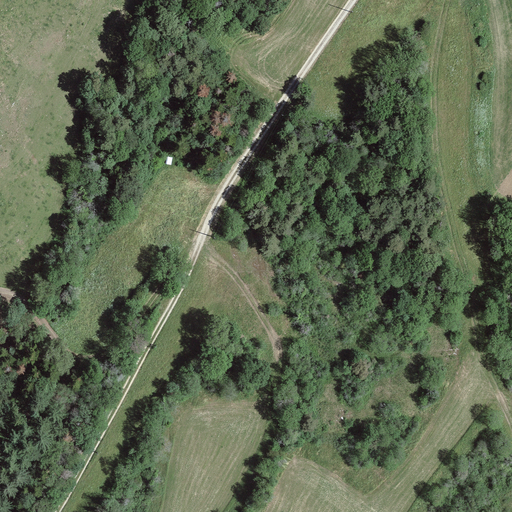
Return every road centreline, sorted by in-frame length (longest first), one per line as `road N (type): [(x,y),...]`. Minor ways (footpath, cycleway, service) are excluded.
road 1 (track): [(58,511),(226,188),(355,0)]
road 2 (track): [(511,424),(480,344),(434,140),(434,64),(447,0)]
